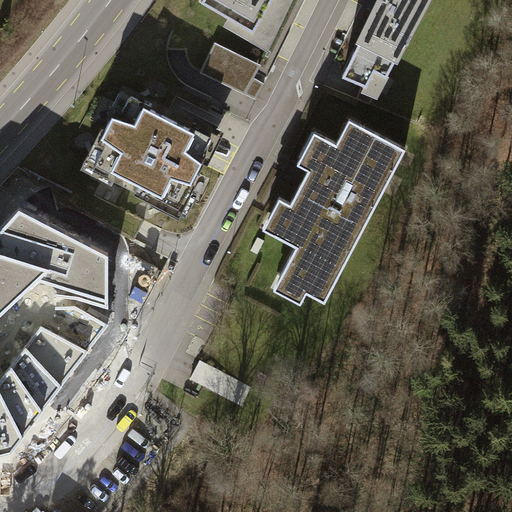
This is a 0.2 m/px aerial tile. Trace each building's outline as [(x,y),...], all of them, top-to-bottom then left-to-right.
[(201,0),(201,1),(253,31),(271,0),(201,0)] [(432,0),(374,0),(335,77),(378,94),(432,0)] [(133,90),(122,110),(116,107),(98,142),(101,144),(90,166),(176,210),(214,136),(195,126),(197,123),(133,90)] [(340,142),(316,131),(300,164),(311,169),(292,207),(281,202),(264,235),(297,251),(275,295),(301,308),(306,299),(328,310),(409,149),(351,120),(340,142)] [(108,251),(19,207),(0,225),(0,448),(13,445),(89,349),(40,324),(0,374),(0,310),(38,276),(108,297),(108,251)]
